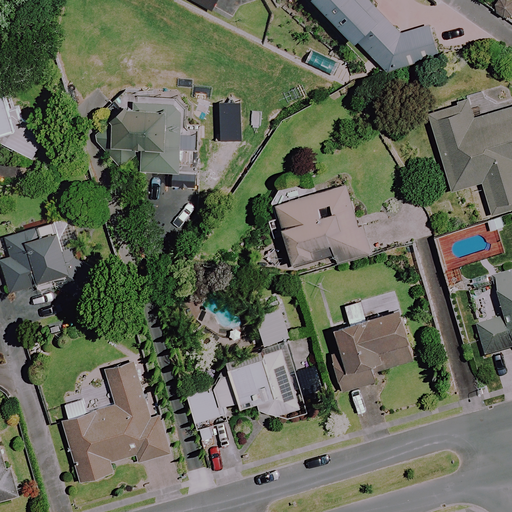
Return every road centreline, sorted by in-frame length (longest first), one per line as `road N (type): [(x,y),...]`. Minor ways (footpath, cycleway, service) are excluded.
road 1 (residential): [(193,511),(483,428)]
road 2 (residential): [(502,479),(383,511)]
